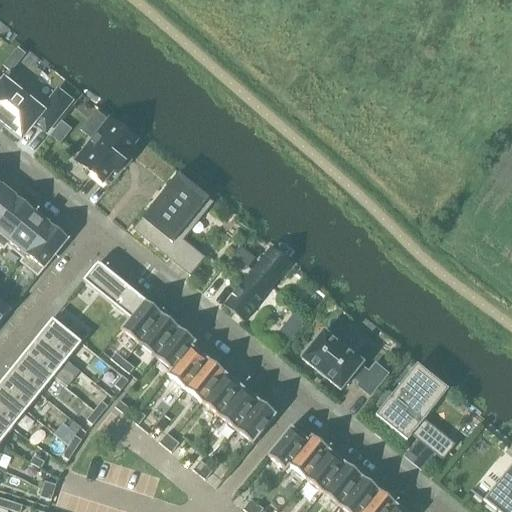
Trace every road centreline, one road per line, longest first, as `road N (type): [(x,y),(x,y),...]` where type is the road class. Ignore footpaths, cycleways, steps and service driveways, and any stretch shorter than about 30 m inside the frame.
road 1 (residential): [(441,511),(100,234)]
road 2 (residential): [(100,234),(0,357)]
road 3 (residential): [(100,234),(0,153)]
